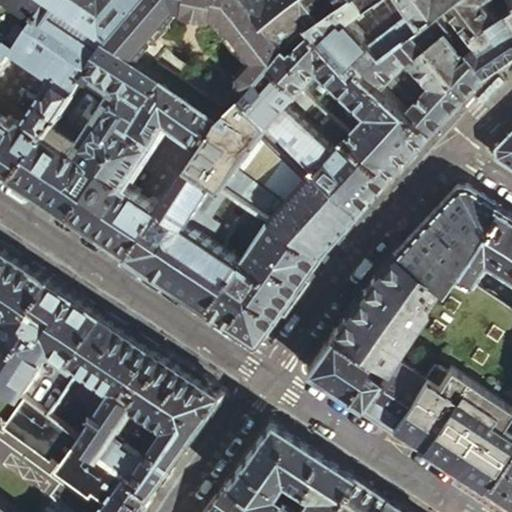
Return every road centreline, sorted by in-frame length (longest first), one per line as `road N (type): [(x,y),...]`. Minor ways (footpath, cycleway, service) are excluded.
road 1 (residential): [(0,207),(265,379)]
road 2 (residential): [(453,151),(352,260),(265,379)]
road 3 (residential): [(265,379),(469,511)]
road 4 (residential): [(265,379),(179,511)]
